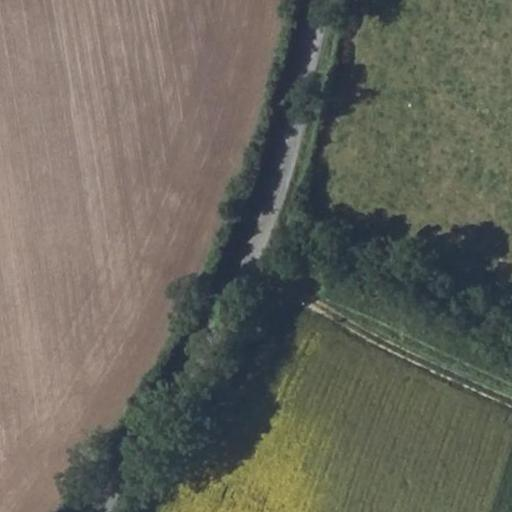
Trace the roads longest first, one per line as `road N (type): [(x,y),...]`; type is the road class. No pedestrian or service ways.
road 1 (unclassified): [(92,511),(225,305),(268,220),(324,0)]
road 2 (track): [(268,220),(511,328)]
